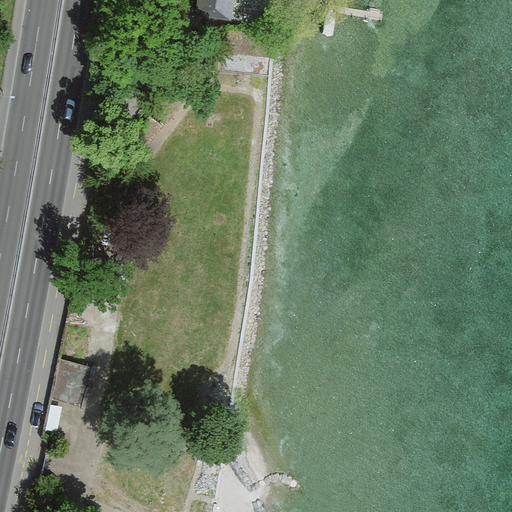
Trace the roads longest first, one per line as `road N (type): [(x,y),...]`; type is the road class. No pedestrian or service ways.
road 1 (primary): [(0,466),(85,0)]
road 2 (primary): [(43,0),(0,257)]
